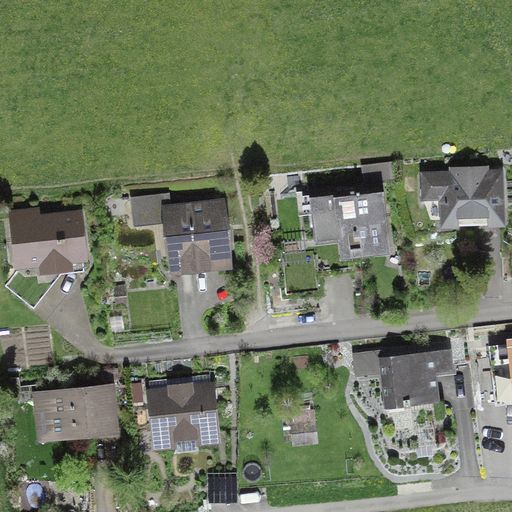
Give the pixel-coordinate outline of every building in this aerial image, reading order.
[(445,200),(445,221),(505,222),(506,169),(424,168),(424,199),(445,200)] [(394,253),(387,186),(314,194),(319,242),(342,240),(344,258),(394,253)] [(169,202),(174,269),(237,265),(232,198),(169,202)] [(87,210),(13,216),(18,270),(92,263),(87,210)] [(396,353),(400,401),(443,398),(441,372),(457,371),(455,348),(396,353)] [(217,383),(150,391),(157,451),(224,443),(217,383)] [(37,392),(42,442),(122,434),(117,384),(37,392)]
